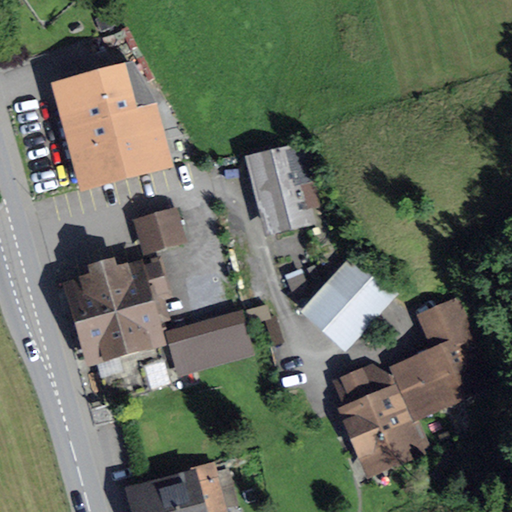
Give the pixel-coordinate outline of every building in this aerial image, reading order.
[(74,129),(90,183),(164,162),(148,107),(74,129)] [(307,133),(244,157),(270,228),(318,210),(303,170),(319,164),(307,133)] [(175,218),(144,223),(147,245),(178,240),(175,218)] [(275,238),(279,255),(308,248),(304,231),(275,238)] [(398,291),(356,254),(309,307),(351,344),(398,291)] [(162,356),(139,275),(74,294),(96,374),(162,356)] [(493,383),(455,303),(414,323),(426,348),(333,392),(359,447),(493,383)] [(164,331),(177,377),(256,355),(244,309),(164,331)] [(228,463),(133,488),(139,511),(224,511),(222,502),(237,498),(228,463)]
